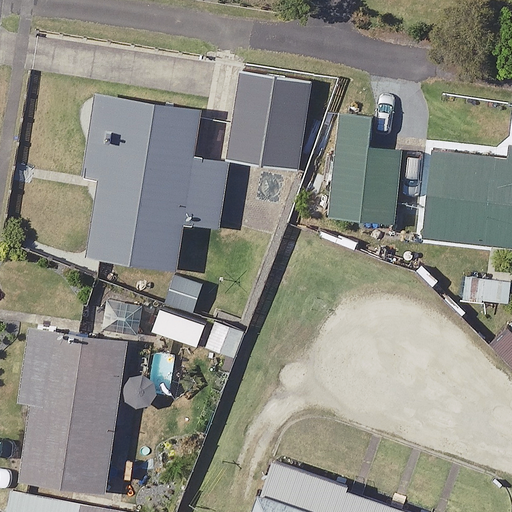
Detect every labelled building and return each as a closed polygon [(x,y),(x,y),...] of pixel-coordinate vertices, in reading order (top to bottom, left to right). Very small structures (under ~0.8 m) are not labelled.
[(314,83),(243,74),(232,157),(255,160),(250,200),(284,204),(289,164),(303,166),(314,83)] [(201,104),(96,88),(83,174),(99,176),(87,252),(177,265),(184,219),(220,225),(230,157),(194,151),(201,104)] [(401,148),(340,142),(334,213),(394,218),(401,148)] [(511,243),(511,151),(432,147),(427,238),(511,243)] [(127,339),(32,325),(22,395),(32,396),(20,475),(105,488),(127,339)] [(339,511),(349,484),(267,456),(248,511),(217,511),(216,511),(215,511),(410,511),(397,507),(395,511),(339,511)] [(138,511),(139,510),(9,486),(4,511),(138,511)]
